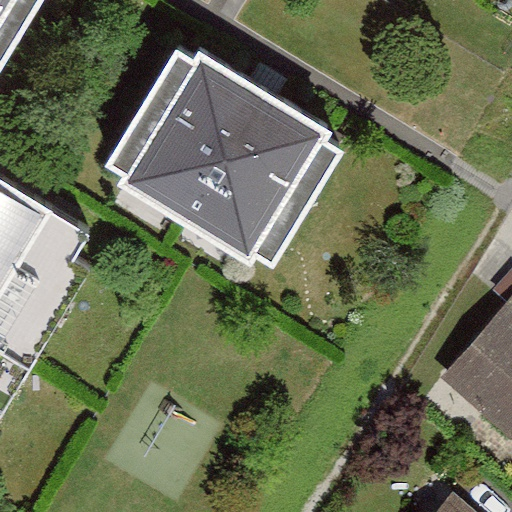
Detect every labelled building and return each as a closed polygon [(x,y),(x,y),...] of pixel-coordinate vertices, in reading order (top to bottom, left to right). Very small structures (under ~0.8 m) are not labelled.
[(0,0),(0,57),(34,0),(0,0)] [(353,121),(187,21),(107,154),(273,254),(353,121)] [(0,159),(0,408),(112,229),(0,159)] [(511,298),(450,371),(511,424),(511,298)] [(474,511),(456,497),(443,511),(474,511)]
